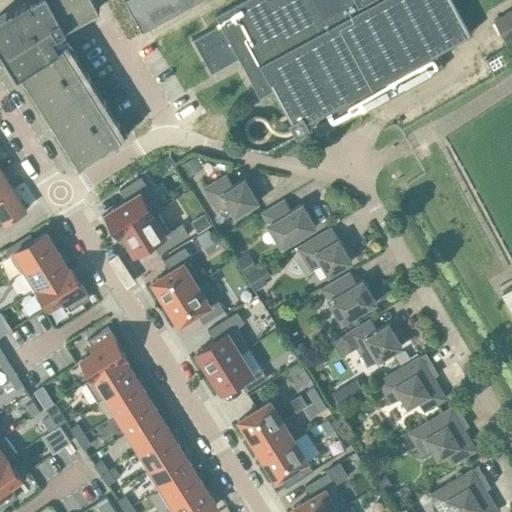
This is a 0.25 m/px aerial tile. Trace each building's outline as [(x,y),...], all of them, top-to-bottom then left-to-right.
[(20,70),(80,163),(122,135),(61,41),(58,42),(53,33),(99,7),(95,0),(22,0),(13,6),(12,6),(0,13),(0,43),(17,72),(20,70)] [(125,0),(139,28),(192,0),(125,0)] [(244,0),(216,16),(217,17),(218,20),(221,25),(239,58),(240,60),(259,94),(259,95),(260,97),(275,89),(293,120),(290,122),(296,133),(297,135),(311,128),(307,121),(332,108),(340,123),(358,113),(366,108),(443,66),(435,52),(470,33),(471,32),(462,17),(453,0),(244,0)] [(511,9),(493,20),(506,43),(511,39),(511,9)] [(221,25),(194,39),(212,73),(239,58),(221,25)] [(202,167),(195,155),(180,164),(188,176),(202,167)] [(0,168),(0,196),(13,188),(1,168),(0,168)] [(204,188),(218,211),(228,204),(235,215),(258,201),(244,178),(233,185),(227,174),(204,188)] [(104,211),(103,211),(118,234),(120,233),(156,210),(161,208),(141,176),(120,189),(125,197),(104,211)] [(0,225),(5,222),(26,209),(27,209),(13,188),(0,196),(0,225)] [(293,240),(316,227),(302,203),(291,210),(284,199),(261,213),(281,246),(292,240),(293,240)] [(156,210),(120,233),(122,235),(134,254),(153,242),(159,252),(188,234),(181,222),(169,230),(156,210)] [(326,230),(297,247),(311,270),(322,264),(329,275),(352,261),(338,238),(332,227),(326,230)] [(22,271),(57,250),(45,231),(10,252),(22,271)] [(169,268),(150,280),(163,302),(199,279),(187,260),(191,257),(184,246),(164,259),(169,268)] [(70,266),(68,267),(57,250),(22,271),(34,290),(71,267),(70,266)] [(248,251),(237,258),(248,275),(259,268),(248,251)] [(488,260),(478,266),(484,277),(494,271),(488,260)] [(69,309),(90,297),(71,267),(34,290),(46,309),(63,299),(69,309)] [(259,268),(248,275),(256,289),(267,282),(265,278),(259,268)] [(353,316),(376,302),(362,279),(356,283),(350,272),(322,288),(342,322),(353,316)] [(199,279),(163,302),(178,325),(197,314),(203,323),(224,309),(203,277),(199,279)] [(511,284),(499,292),(511,314),(511,284)] [(0,310),(0,334),(11,328),(0,311),(0,310)] [(214,340),(195,352),(207,372),(242,351),(248,347),(235,327),(237,326),(238,325),(244,322),(237,311),(208,329),(214,338),(214,340)] [(348,332),(331,341),(340,356),(356,346),(368,366),(378,359),(379,360),(402,346),(388,323),(377,329),(371,318),(350,330),(348,332)] [(85,381),(126,356),(108,326),(87,338),(94,349),(82,357),(93,375),(85,380),(85,381)] [(302,341),(292,346),(298,356),(308,351),(302,341)] [(405,349),(394,355),(399,365),(410,358),(405,349)] [(242,351),(207,372),(220,393),(239,381),(245,390),(267,377),(260,366),(254,370),(242,351)] [(388,375),(378,380),(391,402),(401,397),(418,401),(424,411),(446,398),(440,388),(433,377),(433,376),(427,367),(433,364),(426,352),(388,375)] [(125,358),(127,356),(126,356),(85,381),(97,400),(136,375),(125,358)] [(10,378),(17,374),(10,364),(3,368),(10,378)] [(16,389),(23,384),(17,374),(10,378),(16,389)] [(116,413),(147,394),(136,375),(97,400),(105,395),(116,413)] [(43,385),(33,390),(44,407),(53,401),(43,385)] [(306,390),(312,401),(322,395),(315,385),(306,390)] [(344,386),(333,393),(340,405),(352,398),(344,386)] [(128,431),(159,412),(147,394),(116,413),(128,431)] [(319,411),(328,405),(322,395),(312,401),(319,411)] [(272,398),(237,420),(249,439),(284,418),(272,398)] [(25,405),(32,415),(39,410),(33,400),(25,405)] [(53,401),(44,407),(49,415),(50,417),(56,426),(59,423),(67,419),(55,400),(53,401)] [(418,426),(409,432),(421,454),(431,448),(448,452),(454,462),(476,449),(470,440),(464,428),(458,418),(463,415),(456,404),(418,426)] [(139,450),(170,430),(159,412),(128,431),(139,450)] [(48,430),(52,428),(56,426),(50,417),(49,415),(42,420),(48,430)] [(284,418),(249,439),(261,459),(296,437),(284,418)] [(328,418),(320,423),(327,433),(334,428),(328,418)] [(59,423),(56,426),(52,428),(58,438),(66,434),(59,423)] [(70,427),(77,438),(84,433),(77,423),(70,427)] [(147,470),(182,449),(170,430),(139,450),(150,467),(146,469),(147,470)] [(77,438),(84,448),(91,443),(84,433),(77,438)] [(296,437),(261,459),(275,481),(310,460),(309,458),(296,437)] [(0,464),(8,459),(0,447),(0,464)] [(158,489),(193,467),(182,449),(147,470),(158,489)] [(9,486),(21,477),(8,459),(0,464),(0,507),(17,496),(9,486)] [(94,464),(101,474),(108,469),(101,459),(94,464)] [(440,487),(430,493),(440,511),(448,511),(453,509),(462,511),(494,511),(498,510),(493,501),(485,488),(479,478),(483,475),(477,465),(440,487)] [(169,507),(204,485),(193,467),(158,489),(169,507)] [(101,474),(108,484),(114,479),(108,469),(101,474)] [(311,494),(291,505),(294,511),(332,511),(339,508),(345,504),(334,484),(327,472),(305,484),(311,494)] [(385,472),(375,478),(382,490),(392,484),(385,472)] [(172,511),(203,511),(216,504),(204,485),(169,507),(172,511)] [(106,495),(96,503),(102,511),(114,511),(117,511),(106,495)] [(118,500),(124,510),(132,505),(125,495),(118,500)]
